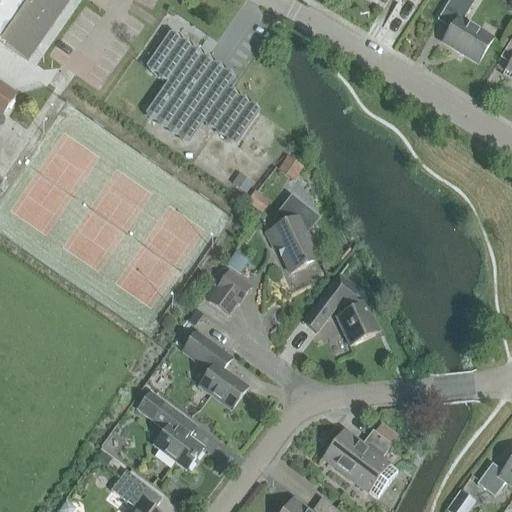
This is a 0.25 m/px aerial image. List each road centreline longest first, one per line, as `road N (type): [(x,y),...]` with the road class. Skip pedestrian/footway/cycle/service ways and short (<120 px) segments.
road 1 (unclassified): [(511,144),(274,0)]
road 2 (residential): [(220,511),(308,403)]
road 3 (residential): [(308,403),(428,389)]
